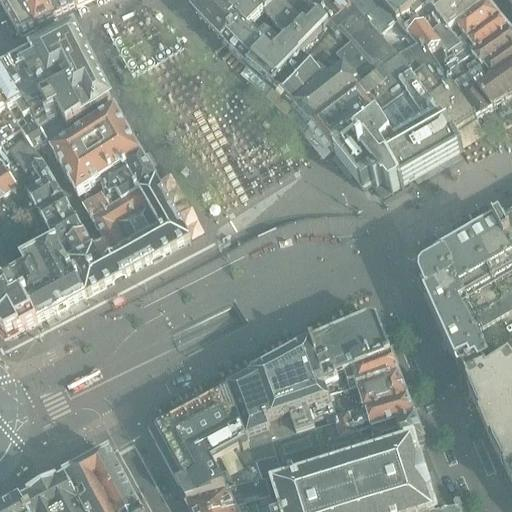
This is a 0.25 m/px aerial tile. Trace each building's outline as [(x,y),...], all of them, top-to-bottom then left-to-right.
[(38,30),(21,2),(20,0),(0,0),(0,4),(20,39),(38,30)] [(46,6),(42,0),(24,0),(21,2),(38,30),(55,22),(46,6)] [(42,0),(46,6),(58,0),(71,0),(77,10),(99,0),(42,0)] [(77,10),(71,0),(58,0),(46,6),(55,22),(77,10)] [(329,30),(308,10),(294,23),(273,0),(218,0),(199,14),(199,20),(224,46),(248,70),(273,92),(329,30)] [(304,6),(298,0),(273,0),(294,23),(308,10),(304,6)] [(404,66),(346,0),(298,0),(304,6),(308,10),(329,30),(353,53),(383,82),(404,66)] [(390,19),(373,0),(346,0),(404,66),(419,55),(408,40),(390,19)] [(373,0),(390,19),(415,0),(373,0)] [(408,40),(459,0),(415,0),(390,19),(408,40)] [(450,34),(471,18),(487,5),(482,0),(459,0),(408,40),(419,55),(424,51),(436,69),(444,63),(461,49),(450,34)] [(465,46),(499,20),(487,5),(471,18),(450,34),(461,49),(444,63),(448,68),(468,54),(466,51),(468,49),(465,46)] [(444,80),(507,31),(499,20),(465,46),(468,49),(466,51),(468,54),(448,68),(444,63),(436,69),(444,80)] [(318,93),(342,70),(340,67),(353,53),(329,30),(273,92),(295,112),(297,115),(322,98),(318,93)] [(511,36),(507,31),(444,80),(453,92),(475,124),(477,123),(493,112),(511,100),(511,36)] [(110,101),(101,83),(78,38),(77,37),(75,36),(72,36),(30,57),(3,71),(31,118),(41,134),(61,121),(70,133),(74,130),(108,108),(109,108),(111,106),(111,103),(110,101)] [(380,123),(408,101),(398,87),(412,77),(455,137),(454,132),(471,122),(475,124),(453,92),(444,80),(436,69),(424,51),(419,55),(404,66),(383,82),(384,83),(315,134),(333,156),(380,123)] [(315,134),(384,83),(383,82),(353,53),(340,67),(342,70),(318,93),(322,98),(297,115),(301,119),(298,123),(301,126),(304,123),(311,130),(315,134)] [(31,118),(3,71),(0,72),(0,102),(16,127),(31,118)] [(465,155),(455,137),(412,77),(398,87),(408,101),(380,123),(333,156),(363,193),(373,188),(377,192),(383,199),(382,200),(384,202),(387,200),(465,155)] [(16,127),(0,102),(0,148),(1,151),(23,138),(16,127)] [(142,160),(140,156),(140,157),(131,141),(132,141),(126,131),(117,115),(118,115),(116,112),(113,114),(113,115),(55,153),(52,155),(54,158),(77,197),(76,197),(79,201),(80,201),(79,200),(101,186),(142,160)] [(49,148),(41,134),(31,118),(16,127),(23,138),(35,156),(49,148)] [(49,148),(70,133),(61,121),(41,134),(49,148)] [(35,156),(23,138),(1,151),(6,158),(11,155),(15,162),(24,176),(42,166),(35,156)] [(1,151),(0,148),(0,175),(6,172),(4,169),(15,162),(11,155),(6,158),(1,151)] [(117,208),(156,183),(142,160),(101,186),(109,199),(117,208)] [(69,210),(43,167),(42,166),(24,176),(15,162),(4,169),(6,172),(18,191),(21,194),(26,190),(31,195),(27,198),(46,229),(57,222),(55,219),(69,210)] [(18,191),(6,172),(0,175),(0,202),(0,203),(18,191)] [(191,244),(156,184),(156,183),(117,208),(109,199),(105,202),(102,197),(83,208),(92,224),(105,247),(100,250),(95,253),(83,233),(58,249),(86,301),(114,286),(120,283),(125,280),(191,244)] [(58,249),(83,233),(69,210),(55,219),(57,222),(46,229),(55,245),(58,249)] [(511,221),(502,227),(511,247),(511,221)] [(511,247),(502,227),(420,273),(418,281),(452,359),(459,356),(479,345),(484,354),(495,374),(511,364),(511,363),(511,247)] [(86,301),(58,249),(55,245),(21,264),(26,272),(12,280),(38,327),(57,317),(68,311),(67,311),(86,301)] [(0,337),(2,339),(5,341),(9,342),(13,341),(38,327),(12,280),(6,269),(14,266),(6,252),(0,254),(0,260),(4,269),(0,272),(0,337)] [(392,361),(378,326),(377,324),(375,323),(372,323),(311,349),(327,390),(343,383),(342,380),(359,372),(392,361)] [(330,398),(327,390),(311,349),(251,381),(251,382),(229,394),(263,483),(265,489),(272,486),(284,483),(281,475),(285,474),(277,448),(315,435),(313,428),(326,424),(326,426),(340,422),(330,398)] [(511,365),(511,364),(495,374),(484,354),(463,366),(461,367),(458,371),(460,376),(463,374),(469,389),(466,390),(492,450),(508,479),(511,485),(511,365)] [(363,391),(398,377),(392,361),(359,372),(342,380),(343,383),(327,390),(330,398),(351,390),(353,395),(359,393),(358,388),(362,387),(363,391)] [(408,402),(398,377),(363,391),(362,387),(358,388),(359,393),(353,395),(351,390),(330,398),(340,422),(340,423),(350,420),(367,416),(408,402)] [(229,394),(229,396),(228,397),(229,399),(226,401),(224,396),(152,435),(181,490),(186,488),(193,502),(186,505),(187,507),(263,483),(229,394)] [(415,421),(412,412),(408,402),(367,416),(350,420),(340,423),(340,422),(326,426),(328,431),(320,434),(327,452),(415,421)] [(434,498),(432,494),(433,494),(433,493),(432,491),(430,485),(427,480),(428,480),(427,478),(426,478),(425,474),(424,474),(423,470),(422,470),(416,455),(415,451),(425,446),(415,421),(327,452),(320,434),(315,435),(277,448),(285,474),(319,463),(324,478),(274,493),(280,511),(438,511),(435,502),(434,498)] [(109,511),(104,501),(127,488),(111,458),(67,482),(81,511),(109,511)] [(81,511),(67,482),(22,506),(24,511),(81,511)] [(245,506),(259,503),(260,506),(271,503),(265,489),(263,483),(187,507),(189,511),(240,511),(247,510),(245,506)] [(139,511),(127,488),(104,501),(109,511),(139,511)]
